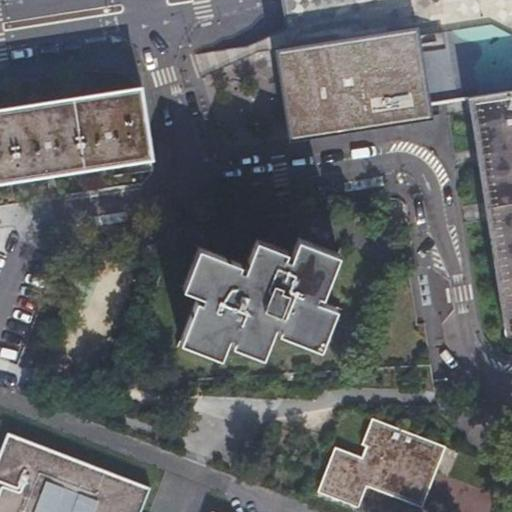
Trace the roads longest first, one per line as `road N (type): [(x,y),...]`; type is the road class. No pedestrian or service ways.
road 1 (residential): [(197,189),(419,162),(437,195),(466,377),(489,391)]
road 2 (residential): [(0,219),(197,189)]
road 3 (residential): [(197,189),(148,22)]
road 4 (tertiary): [(0,45),(148,22)]
road 5 (residential): [(489,391),(506,511)]
